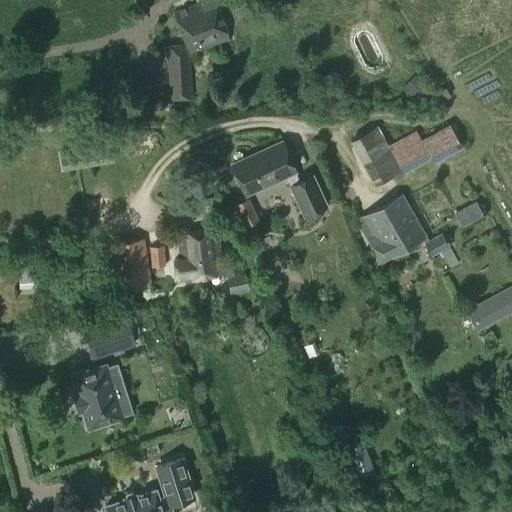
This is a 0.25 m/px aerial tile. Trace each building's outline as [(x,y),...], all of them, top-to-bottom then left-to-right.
[(185,44),(167,45),(170,98),(190,96),(188,54),(229,38),(213,0),(198,0),(199,2),(173,13),(185,44)] [(413,74),(402,86),(416,100),(428,87),(413,74)] [(173,101),(139,103),(141,128),(175,125),(173,101)] [(444,124),(423,135),(434,155),(455,144),(444,124)] [(375,125),(349,140),(374,183),(399,169),(391,154),(375,125)] [(418,139),(391,154),(399,169),(426,154),(418,139)] [(294,171),(281,141),(231,164),(245,194),(286,175),(291,186),(290,186),(304,216),(326,205),(312,176),(299,182),(294,171)] [(109,144),(62,152),(64,167),(112,159),(109,144)] [(400,193),(362,216),(373,235),(366,238),(380,262),(425,235),(400,193)] [(246,198),(233,205),(244,227),(257,220),(246,198)] [(475,201),(455,212),(463,228),(484,217),(475,201)] [(179,258),(173,259),(176,277),(181,276),(182,279),(227,273),(225,261),(221,262),(216,228),(176,234),(179,258)] [(442,233),(424,243),(431,255),(448,245),(442,233)] [(142,238),(110,243),(117,290),(149,285),(142,238)] [(161,246),(150,247),(151,265),(163,264),(161,246)] [(43,270),(18,271),(19,286),(43,286),(43,270)] [(244,275),(227,279),(229,292),(247,288),(244,275)] [(511,285),(463,313),(473,331),(511,308),(511,285)] [(126,318),(85,331),(93,356),(134,343),(126,318)] [(104,366),(73,376),(78,394),(73,395),(78,410),(83,408),(89,426),(120,417),(114,398),(126,395),(116,364),(105,367),(104,366)] [(301,438),(277,448),(283,463),(308,453),(301,438)] [(105,505),(106,509),(102,511),(172,511),(169,504),(192,497),(180,458),(157,466),(166,496),(158,498),(155,489),(136,496),(135,493),(124,497),(124,499),(105,505)]
